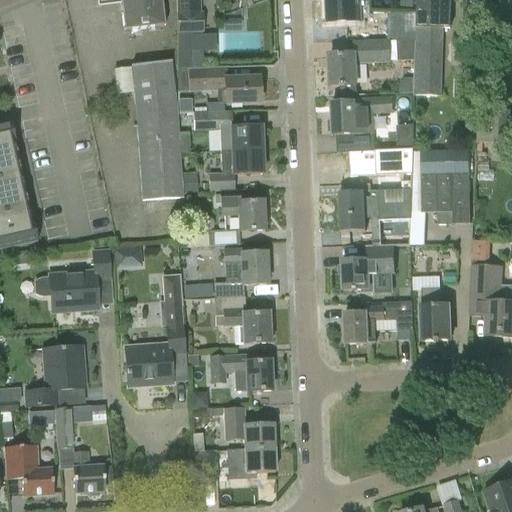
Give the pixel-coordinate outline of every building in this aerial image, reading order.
[(96,0),(97,7),(119,5),(122,32),(163,27),(160,0),(96,0)] [(200,0),(176,0),(177,34),(203,34),(203,14),(200,14),(200,0)] [(325,0),(327,25),(359,23),(371,22),(369,0),(325,0)] [(417,0),(417,20),(416,41),(415,61),(414,97),(441,98),(443,30),(450,30),(451,0),(417,0)] [(400,20),(400,40),(416,41),(417,20),(400,20)] [(356,98),(355,66),(391,64),(390,40),(354,42),(354,56),(328,57),(329,87),(339,87),(340,98),(356,98)] [(398,61),(415,61),(416,41),(400,40),(397,41),(398,61)] [(170,62),(129,68),(134,110),(140,202),(182,200),(181,194),(179,155),(175,107),(170,62)] [(224,105),(225,105),(259,104),(258,79),(227,80),(227,70),(188,70),(188,73),(177,73),(177,93),(188,92),(188,94),(217,93),(218,105),(206,105),(206,114),(224,113),(224,105)] [(354,101),(354,104),(331,105),(331,122),(328,122),(329,133),(332,133),(332,137),(372,135),(371,115),(392,114),(391,100),(354,101)] [(477,111),(477,144),(509,145),(510,111),(477,111)] [(259,128),(231,129),(231,113),(224,113),(206,114),(193,114),(194,133),(219,131),(220,153),(260,152),(259,128)] [(7,125),(0,126),(0,251),(36,242),(7,125)] [(413,126),(397,126),(398,145),(414,144),(413,126)] [(413,151),(349,154),(350,178),(403,176),(412,176),(413,151)] [(234,192),(234,177),(261,176),(260,152),(220,153),(221,175),(208,176),(209,193),(219,193),(234,192)] [(421,214),(438,214),(438,226),(469,226),(468,153),(420,154),(421,214)] [(184,173),(185,192),(197,192),(197,173),(184,173)] [(412,183),(402,184),(402,192),(411,191),(412,183)] [(239,192),(234,192),(219,193),(219,196),(215,196),(215,205),(219,205),(220,218),(237,217),(238,233),(263,232),(262,203),(239,204),(239,192)] [(363,194),(338,195),(340,234),(364,233),(364,220),(372,220),(373,248),(394,248),(410,247),(411,193),(377,193),(377,199),(363,200),(363,194)] [(186,242),(186,249),(239,246),(238,233),(207,235),(207,236),(186,237),(186,242)] [(473,261),(490,262),(491,241),(474,241),(473,261)] [(142,267),(141,247),(117,249),(118,268),(142,267)] [(395,276),(394,248),(373,248),(367,248),(367,262),(341,263),(342,292),(358,291),(359,295),(375,294),(374,276),(395,276)] [(224,266),(240,265),(241,284),(213,285),(213,298),(244,297),(244,287),(266,286),(265,255),(240,256),(239,250),(223,251),(224,266)] [(97,311),(95,283),(111,281),(108,251),(91,252),(93,274),(48,277),(48,279),(41,280),(37,281),(34,283),(34,296),(38,298),(43,298),(49,298),(50,310),(79,308),(79,313),(97,311)] [(469,318),(486,319),(485,338),(511,339),(511,287),(502,287),(503,269),(472,267),(469,318)] [(161,279),(167,346),(123,349),(126,384),(153,382),(153,387),(171,386),(169,359),(185,357),(181,303),(179,277),(161,279)] [(448,307),(440,308),(439,278),(413,279),(414,292),(421,292),(422,308),(419,308),(421,343),(450,342),(448,307)] [(212,285),(201,285),(202,298),(213,298),(212,285)] [(245,316),(244,297),(213,298),(214,302),(215,328),(223,328),(223,329),(233,329),(234,346),(242,345),(242,346),(269,345),(267,315),(245,316)] [(345,346),(366,345),(376,345),(375,323),(396,322),(397,332),(412,331),(411,303),(383,304),(383,308),(365,308),(365,315),(344,316),(345,346)] [(41,351),(44,391),(23,392),(24,410),(58,407),(57,392),(84,390),(83,372),(78,373),(76,349),(41,351)] [(269,363),(247,364),(246,356),(209,357),(210,386),(226,385),(225,375),(245,374),(245,394),(270,393),(269,363)] [(187,357),(188,368),(198,368),(198,357),(187,357)] [(0,412),(19,412),(20,389),(0,389),(0,388),(0,412)] [(224,442),(243,441),(243,451),(273,450),(272,426),(245,427),(244,409),(192,411),(192,419),(202,419),(212,419),(212,418),(223,417),(224,442)] [(71,427),(70,415),(70,410),(54,411),(56,451),(72,450),(71,427)] [(201,436),(192,437),(193,453),(202,453),(201,437),(201,436)] [(5,482),(20,481),(21,498),(52,496),(51,471),(38,471),(37,447),(3,449),(5,482)] [(255,480),(254,474),(274,473),(273,450),(243,451),(225,452),(226,482),(255,480)] [(215,452),(201,453),(203,479),(216,479),(215,452)] [(73,470),(71,470),(72,495),(87,494),(90,497),(97,497),(99,494),(104,493),(103,480),(112,480),(111,467),(102,468),(88,469),(87,453),(73,454),(73,470)] [(511,511),(511,483),(484,494),(490,511),(511,511)] [(461,511),(458,502),(444,507),(445,511),(461,511)]
